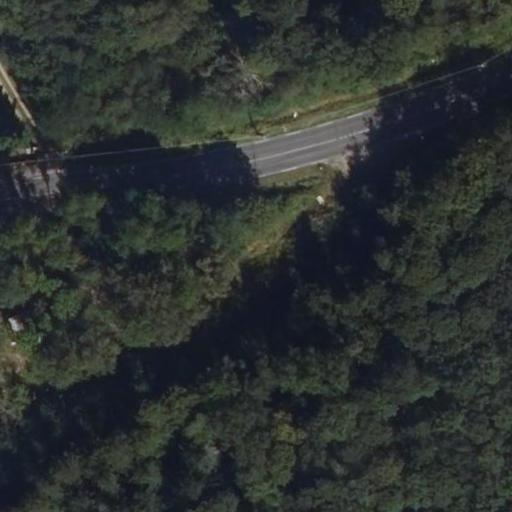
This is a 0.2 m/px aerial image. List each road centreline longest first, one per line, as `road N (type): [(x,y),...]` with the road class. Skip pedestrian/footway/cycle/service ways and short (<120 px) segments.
road 1 (secondary): [(511,65),(387,119),(0,188)]
road 2 (track): [(387,119),(345,191),(99,348)]
